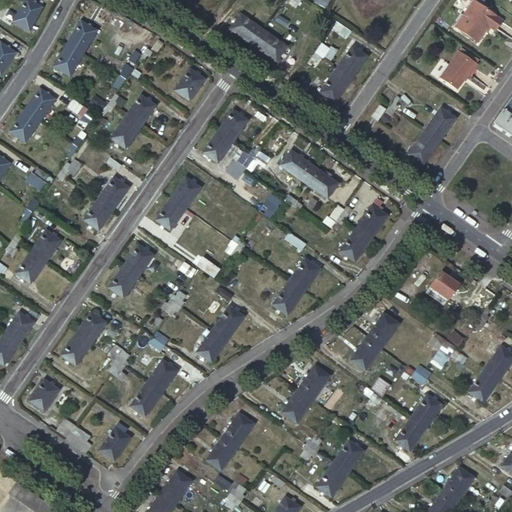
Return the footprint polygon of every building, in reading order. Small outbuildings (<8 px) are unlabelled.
[(30,0),(27,0),(20,12),(15,21),(31,30),(44,7),(30,0)] [(502,20),(473,0),(455,26),(478,42),(489,26),(495,31),(502,20)] [(7,16),(15,21),(20,12),(12,7),(7,16)] [(264,31),(241,14),(230,30),(254,46),(264,31)] [(351,28),(338,19),(313,52),(319,57),(329,63),(335,56),(333,55),(346,38),(344,37),(351,28)] [(85,54),(98,30),(82,21),(69,45),(73,47),(83,53),(85,54)] [(288,48),(264,31),(254,46),(277,63),(288,48)] [(3,40),(0,44),(0,72),(2,74),(18,51),(3,40)] [(151,52),(157,56),(164,45),(158,41),(151,52)] [(72,76),(85,54),(83,53),(73,47),(69,45),(56,67),(72,76)] [(350,45),(334,67),(350,79),(366,56),(350,45)] [(147,49),(141,59),(146,63),(150,58),(148,57),(151,52),(147,49)] [(459,51),(440,77),(457,89),(466,77),(467,78),(477,64),(459,51)] [(319,57),(313,52),(306,63),(309,66),(314,60),(316,61),(319,57)] [(136,55),(129,66),(134,68),(140,58),(136,55)] [(124,64),(117,74),(120,76),(124,71),(126,73),(130,67),(124,64)] [(120,76),(126,80),(130,75),(134,70),(130,67),(126,73),(124,71),(120,76)] [(334,67),(317,91),(333,102),(350,79),(334,67)] [(189,69),(174,90),(189,100),(204,80),(189,69)] [(117,74),(111,83),(117,87),(120,82),(117,81),(120,76),(117,74)] [(130,75),(126,80),(125,82),(137,91),(142,83),(130,75)] [(120,76),(117,81),(120,82),(117,87),(120,89),(125,82),(126,80),(120,76)] [(42,88),(27,110),(42,122),(58,99),(42,88)] [(401,89),(396,96),(398,98),(406,104),(411,96),(401,89)] [(94,94),(89,103),(102,110),(107,102),(94,94)] [(109,105),(115,109),(118,105),(116,103),(120,97),(117,95),(113,100),(109,105)] [(141,96),(126,118),(141,128),(156,107),(141,96)] [(396,96),(388,107),(394,111),(397,106),(394,104),(398,98),(396,96)] [(511,96),(494,122),(511,134),(511,113),(511,112),(511,96)] [(69,100),(66,110),(88,118),(91,108),(69,100)] [(377,104),(370,117),(377,120),(384,108),(377,104)] [(109,105),(103,114),(102,115),(105,117),(109,112),(112,114),(115,109),(109,105)] [(388,108),(381,117),(384,119),(388,113),(391,115),(394,111),(388,107),(388,108)] [(440,108),(423,132),(439,142),(455,119),(440,108)] [(27,110),(11,132),(27,143),(42,122),(27,110)] [(233,110),(218,132),(233,143),(248,121),(233,110)] [(126,118),(111,139),(126,149),(141,128),(126,118)] [(218,132),(202,153),(218,164),(233,143),(218,132)] [(423,132),(407,154),(423,165),(439,142),(423,132)] [(257,145),(258,146),(261,148),(268,138),(264,134),(257,145)] [(74,144),(79,148),(86,137),(83,135),(79,141),(77,140),(74,144)] [(74,144),(71,148),(73,150),(69,155),(72,157),(75,154),(79,148),(74,144)] [(253,150),(250,155),(254,158),(261,148),(258,146),(255,152),(253,150)] [(282,167),(304,182),(314,168),(292,153),(282,167)] [(0,155),(0,180),(12,164),(0,155)] [(106,155),(102,161),(113,168),(117,162),(106,155)] [(250,155),(246,159),(248,161),(245,166),(248,168),(254,158),(250,155)] [(61,172),(67,176),(70,172),(68,170),(72,165),(68,162),(61,172)] [(51,176),(39,168),(34,174),(47,183),(51,176)] [(304,182),(327,198),(337,184),(314,168),(304,182)] [(61,172),(56,180),(54,182),(57,184),(61,179),(63,181),(67,176),(61,172)] [(47,183),(34,174),(32,178),(48,190),(52,185),(54,182),(56,180),(51,176),(47,183)] [(113,177),(98,199),(113,209),(128,187),(113,177)] [(186,177),(171,198),(186,209),(201,187),(186,177)] [(293,198),(288,195),(287,197),(282,193),(279,197),(284,201),(289,204),(293,198)] [(171,198),(156,220),(171,230),(186,209),(171,198)] [(297,201),(293,198),(289,204),(299,211),(302,207),(296,203),(297,201)] [(98,199),(83,219),(98,230),(113,209),(98,199)] [(27,208),(33,212),(35,209),(38,205),(40,202),(37,200),(33,206),(30,204),(27,208)] [(336,204),(322,222),(328,226),(342,209),(336,204)] [(373,205),(356,228),(372,238),(388,215),(373,205)] [(340,217),(345,220),(349,215),(346,214),(350,209),(347,207),(340,217)] [(27,208),(24,213),(26,214),(23,220),(26,222),(33,212),(27,208)] [(340,223),(342,225),(345,220),(340,217),(333,227),(335,229),(340,223)] [(356,228),(340,252),(355,262),(372,238),(356,228)] [(13,240),(19,244),(22,239),(19,237),(24,231),(21,229),(16,236),(13,240)] [(86,230),(83,236),(93,243),(96,237),(86,230)] [(46,263),(61,241),(46,231),(31,253),(46,263)] [(248,237),(244,235),(241,241),(237,245),(243,249),(246,244),(244,242),(248,237)] [(150,236),(147,241),(158,248),(161,244),(150,236)] [(235,237),(232,241),(237,245),(241,241),(235,237)] [(13,240),(10,243),(6,249),(9,251),(13,246),(16,248),(19,244),(13,240)] [(227,253),(231,255),(237,245),(232,241),(229,246),(231,247),(227,253)] [(138,245),(123,266),(139,277),(154,255),(138,245)] [(231,255),(234,257),(237,252),(240,253),(243,249),(237,245),(231,255)] [(31,284),(46,263),(31,253),(16,274),(31,284)] [(203,255),(196,264),(213,277),(220,267),(203,255)] [(305,258),(289,281),(304,292),(320,269),(305,258)] [(0,271),(4,274),(8,268),(0,262),(0,271)] [(123,266),(109,287),(124,298),(139,277),(123,266)] [(441,272),(431,286),(449,299),(459,285),(441,272)] [(201,274),(196,280),(211,291),(215,285),(201,274)] [(289,281),(273,304),(288,314),(304,292),(289,281)] [(184,294),(180,292),(176,297),(174,296),(171,300),(177,304),(184,294)] [(187,296),(184,294),(177,304),(182,308),(185,304),(183,302),(187,296)] [(106,296),(102,301),(116,311),(119,306),(106,296)] [(166,311),(170,313),(177,304),(171,300),(168,305),(170,306),(166,311)] [(170,313),(173,315),(177,311),(179,312),(182,308),(177,304),(170,313)] [(228,305),(211,328),(226,339),(243,316),(228,305)] [(481,318),(487,322),(491,317),(488,315),(491,310),(488,308),(481,318)] [(18,311),(3,333),(19,344),(34,322),(18,311)] [(91,312),(77,333),(92,344),(107,322),(91,312)] [(385,314),(368,337),(382,347),(399,324),(385,314)] [(481,324),(484,327),(487,322),(481,318),(474,328),(477,330),(481,324)] [(211,328),(195,351),(210,362),(226,339),(211,328)] [(3,333),(0,337),(0,363),(3,366),(19,344),(3,333)] [(77,333),(62,354),(77,365),(92,344),(77,333)] [(157,333),(153,338),(165,347),(169,341),(157,333)] [(447,341),(436,333),(429,344),(439,351),(443,346),(447,341)] [(368,337),(351,359),(366,370),(382,347),(368,337)] [(165,347),(153,338),(149,344),(161,352),(165,347)] [(457,338),(453,343),(459,346),(462,342),(457,338)] [(447,341),(443,346),(447,349),(449,347),(455,351),(457,348),(447,341)] [(439,351),(429,344),(426,348),(436,356),(439,351)] [(511,351),(503,345),(487,369),(501,379),(511,363),(511,351)] [(126,353),(123,351),(120,357),(117,355),(114,359),(119,363),(126,353)] [(130,355),(126,353),(119,363),(125,367),(128,362),(126,361),(130,355)] [(162,357),(145,381),(161,392),(178,368),(162,357)] [(110,371),(113,373),(119,363),(114,359),(111,363),(114,365),(110,371)] [(121,371),(125,367),(119,363),(113,373),(121,379),(125,374),(121,371)] [(415,363),(411,369),(421,376),(425,370),(415,363)] [(314,367),(297,390),(312,401),(329,378),(314,367)] [(421,376),(411,369),(407,374),(422,385),(426,379),(421,376)] [(487,369),(469,393),(484,403),(501,379),(487,369)] [(425,370),(421,376),(426,379),(430,374),(425,370)] [(45,378),(29,401),(44,411),(60,388),(45,378)] [(383,400),(391,389),(380,380),(372,391),(383,400)] [(145,381),(130,404),(145,415),(161,392),(145,381)] [(360,389),(361,387),(353,381),(344,393),(354,401),(361,390),(360,389)] [(365,393),(363,396),(368,400),(372,393),(362,386),(361,387),(360,389),(361,390),(365,393)] [(297,390),(281,413),(295,424),(312,401),(297,390)] [(383,401),(372,393),(368,400),(372,403),(374,400),(380,404),(383,401)] [(426,397),(409,420),(424,431),(441,408),(426,397)] [(238,414),(221,437),(236,448),(253,425),(238,414)] [(72,431),(66,427),(69,423),(65,420),(58,430),(68,436),(72,431)] [(78,422),(75,420),(72,425),(69,423),(66,427),(72,431),(78,422)] [(409,420),(393,443),(408,453),(424,431),(409,420)] [(81,424),(78,422),(72,431),(77,435),(78,434),(80,431),(77,429),(81,424)] [(116,426),(99,450),(113,460),(130,436),(116,426)] [(311,443),(315,438),(318,440),(321,436),(309,428),(299,441),(306,446),(309,441),(311,443)] [(77,435),(72,431),(68,436),(66,439),(77,447),(85,452),(91,444),(78,434),(77,435)] [(221,437),(205,460),(220,471),(236,448),(221,437)] [(318,440),(315,438),(311,443),(309,441),(306,446),(311,450),(318,440)] [(317,454),(320,449),(318,447),(322,442),(318,440),(311,450),(317,454)] [(349,441),(332,465),(347,475),(364,452),(349,441)] [(304,453),(300,458),(304,460),(311,450),(306,446),(302,451),(304,453)] [(511,446),(499,465),(511,473),(511,446)] [(313,459),(317,454),(311,450),(304,460),(307,462),(311,457),(313,459)] [(332,465),(315,487),(330,498),(347,475),(332,465)] [(458,466),(441,489),(456,500),(472,477),(458,466)] [(177,470),(160,493),(176,505),(193,481),(177,470)] [(275,476),(270,482),(281,490),(286,484),(275,476)] [(221,487),(229,492),(232,488),(234,490),(238,485),(228,477),(221,487)] [(22,478),(13,490),(44,511),(62,511),(65,509),(22,478)] [(232,488),(229,492),(235,496),(242,487),(238,484),(238,485),(234,490),(232,488)] [(240,501),(244,496),(241,495),(245,489),(242,487),(235,496),(240,501)] [(441,489),(424,511),(446,511),(456,500),(441,489)] [(229,492),(226,497),(228,499),(224,504),(228,506),(235,496),(229,492)] [(160,493),(146,511),(170,511),(176,505),(160,493)] [(237,505),(240,501),(235,496),(228,506),(231,509),(235,504),(237,505)] [(285,497),(274,511),(296,511),(300,508),(285,497)]
